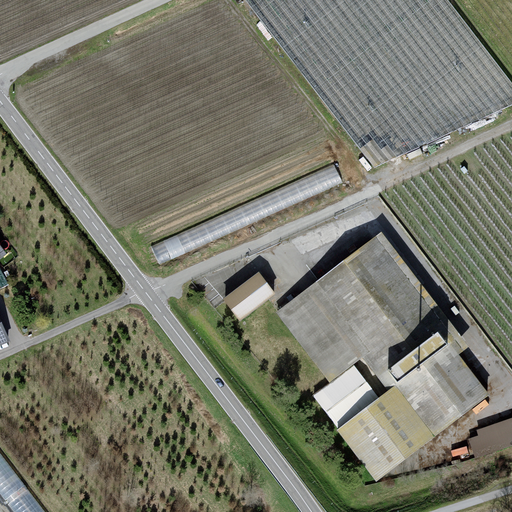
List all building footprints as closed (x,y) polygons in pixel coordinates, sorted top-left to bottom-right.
[(511,85),(446,0),(246,0),(375,166),(511,104),(511,85)] [(381,234),(278,312),(332,383),(315,396),(377,476),(486,393),(456,355),(467,347),(381,234)] [(272,294),(258,275),(225,300),(240,318),(272,294)] [(471,440),(475,454),(511,442),(511,420),(479,431),(481,437),(471,440)] [(0,490),(16,511),(43,511),(0,454),(0,490)]
